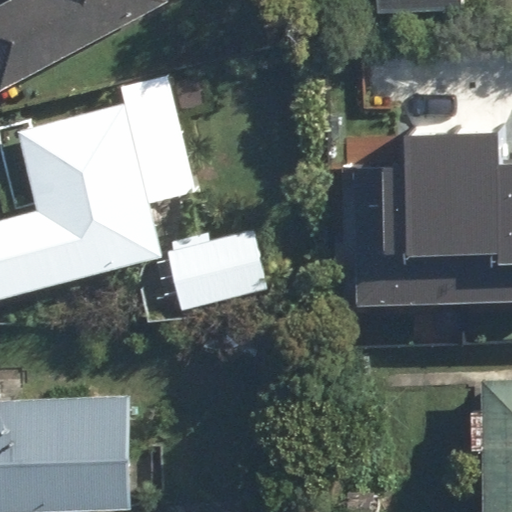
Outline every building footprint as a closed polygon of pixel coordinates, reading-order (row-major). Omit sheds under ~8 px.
[(0,0),(0,27),(24,75),(174,0),(0,0)] [(55,198),(0,210),(0,288),(180,246),(144,95),(36,120),(55,198)] [(357,312),(511,304),(511,164),(497,165),(495,132),(405,136),(407,169),(350,172),(357,312)] [(248,230),(163,253),(180,318),(265,296),(248,230)] [(511,368),(503,370),(511,487),(511,368)] [(151,381),(0,385),(0,496),(155,492),(151,381)]
